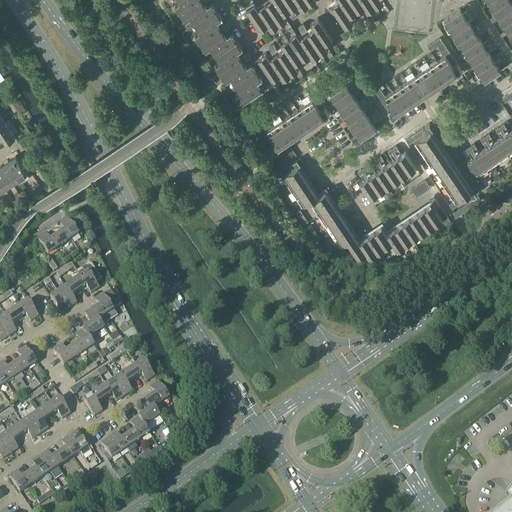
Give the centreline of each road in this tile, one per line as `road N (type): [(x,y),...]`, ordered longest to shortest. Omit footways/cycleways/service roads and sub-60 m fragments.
road 1 (tertiary): [(14,0),(85,117),(184,320),(229,387)]
road 2 (tertiary): [(307,328),(43,0)]
road 3 (residential): [(348,164),(464,85),(481,90),(511,75)]
road 4 (secondary): [(511,267),(380,343)]
road 5 (residential): [(348,164),(323,128),(300,144),(325,181),(337,172)]
